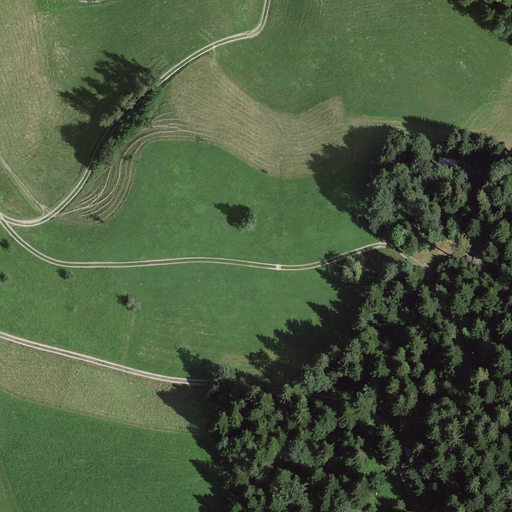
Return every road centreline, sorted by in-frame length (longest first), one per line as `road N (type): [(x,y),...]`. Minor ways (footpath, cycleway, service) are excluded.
road 1 (track): [(0,217),(22,243),(65,263),(199,259),(290,268),(390,246),(429,278),(475,384),(455,413),(397,421),(295,394),(132,372),(0,334)]
road 2 (track): [(268,0),(255,33),(204,49),(132,104),(52,215),(26,224),(0,217)]
